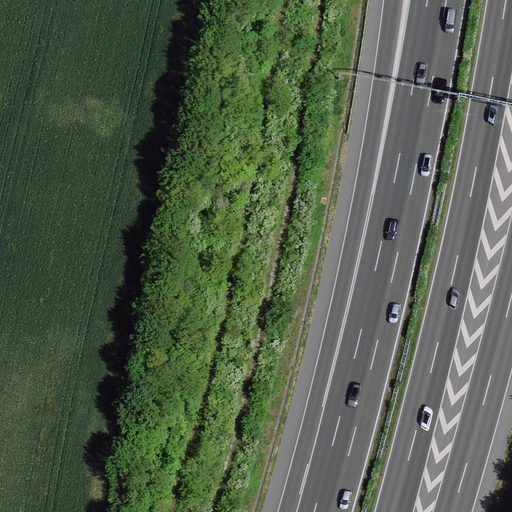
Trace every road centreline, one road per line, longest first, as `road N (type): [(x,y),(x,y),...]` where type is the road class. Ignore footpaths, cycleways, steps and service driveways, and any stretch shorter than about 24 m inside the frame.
road 1 (motorway): [(396,511),(458,259),(507,0)]
road 2 (motorway): [(437,0),(341,449)]
road 3 (motorway): [(393,0),(341,449)]
road 4 (motorway): [(450,511),(511,289)]
